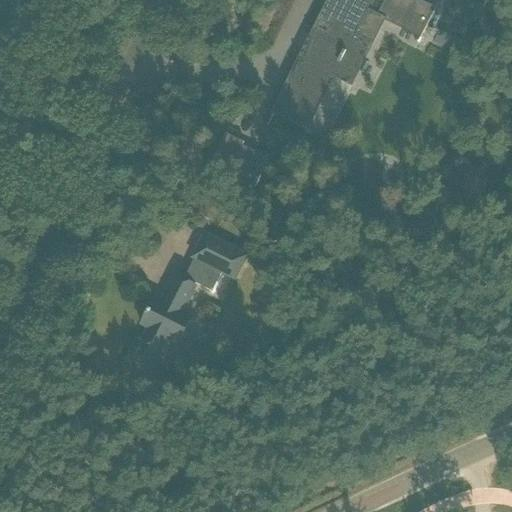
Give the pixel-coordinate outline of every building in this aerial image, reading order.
[(377,15),(376,17),(420,39),(434,8),(417,0),(369,0),(369,2),(365,0),(329,0),(273,113),(307,130),(333,78),(352,86),(374,42),(356,33),(368,10),(377,15)] [(226,132),(207,172),(252,194),(261,176),(234,163),(244,143),(230,136),(230,135),(226,132)] [(279,193),(273,203),(283,208),(288,199),(279,193)] [(194,261),(185,278),(212,292),(220,274),(235,281),(248,256),(204,233),(190,259),(194,261)] [(140,325),(147,329),(141,342),(162,353),(169,340),(178,344),(192,318),(182,313),(196,287),(174,276),(161,302),(154,298),(140,325)]
